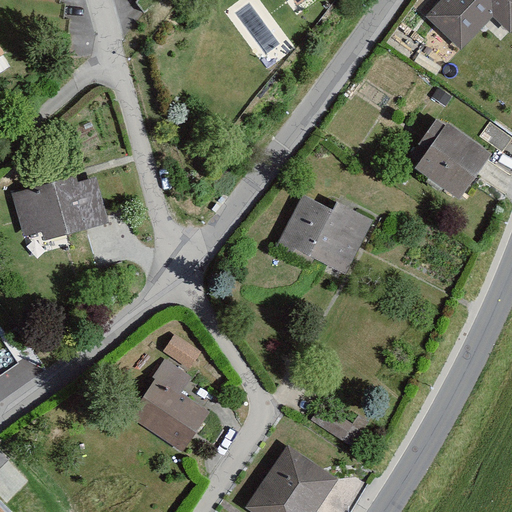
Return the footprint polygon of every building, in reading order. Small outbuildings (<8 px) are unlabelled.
[(511,0),(446,0),(430,17),(461,46),(493,12),(509,28),(511,25),(511,0)] [(488,155),(449,127),(419,168),(459,196),(488,155)] [(106,220),(94,181),(75,187),(73,179),(16,195),(26,232),(44,227),(47,237),(106,220)] [(334,213),(305,198),(280,245),(309,259),(312,254),(344,270),(370,221),(339,206),(334,213)] [(177,330),(165,348),(192,366),(203,348),(177,330)] [(134,416),(182,448),(205,414),(176,395),(187,378),(168,365),(134,416)] [(254,511),(312,511),(334,481),(289,450),(249,508),(254,511)] [(0,511),(10,511),(0,501),(0,511)]
